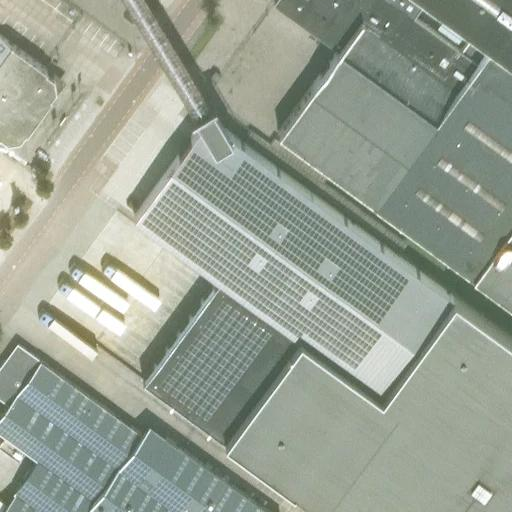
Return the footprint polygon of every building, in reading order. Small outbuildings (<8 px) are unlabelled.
[(374,202),(511,302),(511,0),(423,0),(511,64),(511,79),(511,81),(510,80),(506,85),(389,0),(274,0),(273,2),(338,48),(319,74),(277,132),(374,202)] [(0,136),(6,141),(18,139),(24,131),(25,132),(50,97),(49,96),(55,88),(52,76),(44,71),(45,69),(0,35),(0,136)] [(199,123),(133,215),(217,276),(142,380),(323,511),(511,511),(511,339),(227,130),(211,104),(214,102),(213,100),(210,102),(193,112),(189,114),(190,117),(194,114),(199,123)] [(15,489),(45,511),(82,511),(87,506),(95,511),(269,511),(164,435),(134,476),(117,463),(140,431),(16,342),(0,364),(0,396),(8,403),(0,413),(0,430),(37,457),(15,489)] [(0,511),(45,511),(15,489),(5,503),(0,499),(0,511)]
